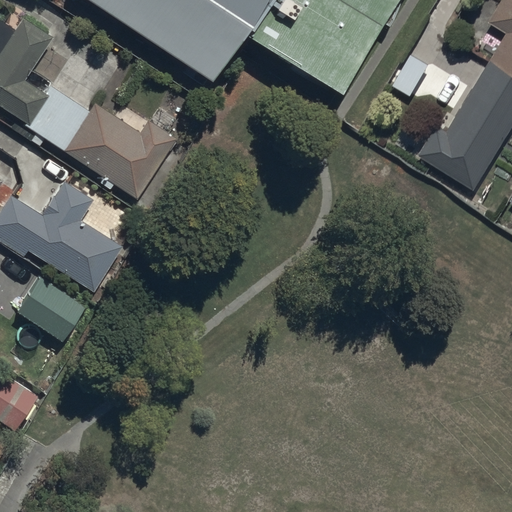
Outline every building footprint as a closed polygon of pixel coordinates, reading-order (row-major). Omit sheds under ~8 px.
[(97,0),(212,75),(262,0),(97,0)] [(475,184),(511,122),(511,0),(501,0),(491,17),(507,27),(448,125),(439,119),(420,150),(475,184)] [(62,147),(87,107),(49,82),(44,90),(23,76),(31,65),(49,77),(60,60),(42,48),(52,33),(21,13),(13,25),(0,16),(0,102),(26,120),(24,123),(33,129),(27,138),(38,145),(45,135),(62,147)] [(87,107),(62,147),(101,172),(95,181),(107,189),(113,181),(120,186),(114,195),(133,207),(186,126),(157,107),(150,118),(146,116),(144,119),(122,105),(115,114),(94,100),(88,108),(87,107)] [(26,247),(92,290),(122,245),(81,218),(94,198),(62,177),(39,211),(8,190),(0,201),(0,207),(0,208),(0,239),(21,254),(26,247)] [(41,271),(16,309),(60,337),(85,299),(41,271)] [(0,368),(0,419),(13,428),(36,394),(0,368)] [(0,466),(0,503),(35,439),(19,431),(0,466)]
